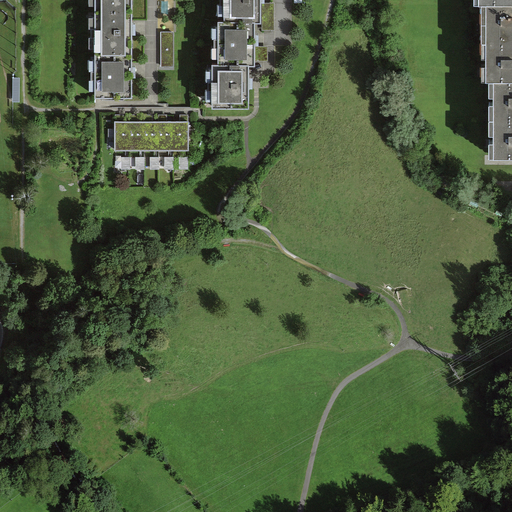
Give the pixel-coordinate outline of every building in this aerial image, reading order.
[(222,0),(222,23),(253,22),(259,22),(259,2),(262,2),(262,0),(222,0)] [(480,40),(511,39),(511,0),(479,1),(480,40)] [(92,51),(129,51),(129,34),(133,34),(133,24),(129,24),(129,6),(91,7),(92,51)] [(216,65),(248,65),(253,65),(253,45),(256,45),(256,34),(253,34),(253,22),(222,23),(216,23),(216,65)] [(173,66),(172,31),(160,31),(160,66),(173,66)] [(511,39),(480,40),(480,78),(487,78),(511,78),(511,39)] [(129,51),(92,51),(92,98),(129,97),(129,78),(132,78),(132,72),(132,67),(129,67),(129,51)] [(248,77),(248,65),(216,65),(210,65),(210,108),(248,108),(248,88),(251,88),(251,77),(248,77)] [(487,121),(511,120),(511,78),(487,78),(487,121)] [(511,120),(487,121),(487,157),(511,156),(511,120)] [(126,122),(111,122),(111,151),(126,151),(126,122)] [(141,122),(126,122),(126,151),(141,151),(141,122)] [(156,122),(141,122),(141,151),(156,151),(156,122)] [(171,122),(156,122),(156,151),(171,151),(171,122)] [(186,122),(171,122),(171,151),(186,151),(186,122)] [(121,156),(122,171),(146,170),(146,155),(121,156)] [(181,155),(178,169),(187,171),(190,156),(181,155)] [(71,465),(62,471),(71,484),(80,478),(71,465)]
